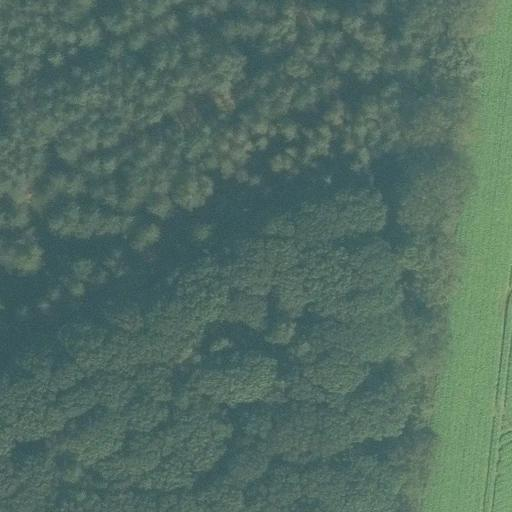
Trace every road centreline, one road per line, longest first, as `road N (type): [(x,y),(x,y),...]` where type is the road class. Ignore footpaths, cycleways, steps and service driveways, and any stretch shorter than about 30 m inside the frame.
road 1 (track): [(437,0),(375,511)]
road 2 (track): [(0,351),(403,142),(419,143)]
